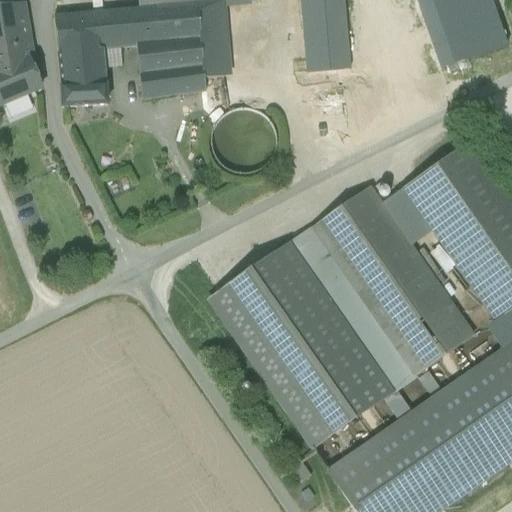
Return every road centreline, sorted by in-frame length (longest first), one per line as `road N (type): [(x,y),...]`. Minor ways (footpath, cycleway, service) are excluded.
road 1 (track): [(511,79),(0,343)]
road 2 (residential): [(128,275),(56,132),(41,0)]
road 3 (track): [(291,511),(128,275)]
